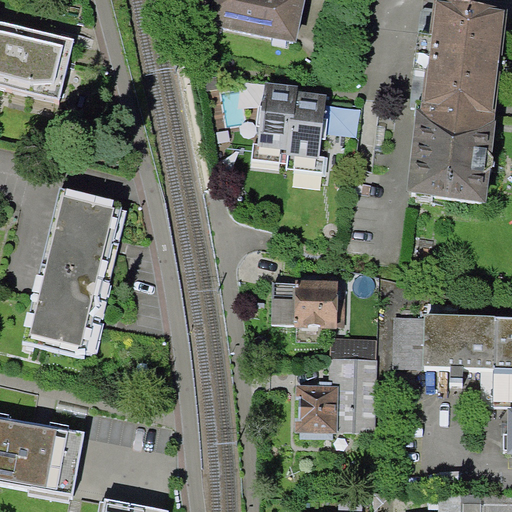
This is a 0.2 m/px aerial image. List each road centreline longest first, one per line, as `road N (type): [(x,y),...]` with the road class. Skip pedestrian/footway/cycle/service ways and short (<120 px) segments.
road 1 (residential): [(198,511),(160,231),(102,0)]
road 2 (residential): [(220,239),(250,511)]
road 3 (unknown): [(415,0),(403,34),(390,256)]
road 4 (unknown): [(148,179),(0,152)]
